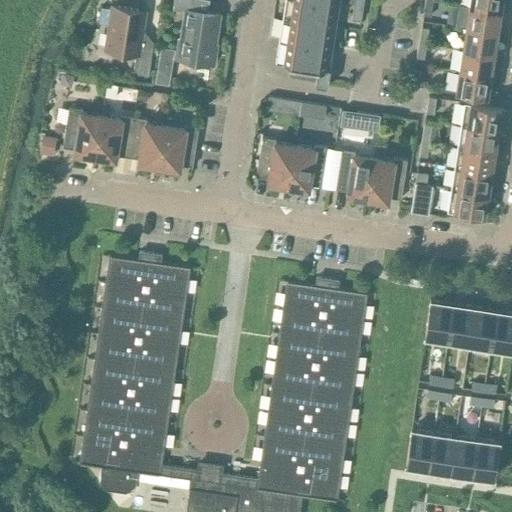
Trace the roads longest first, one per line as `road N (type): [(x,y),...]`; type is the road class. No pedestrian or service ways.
road 1 (residential): [(511,253),(220,211)]
road 2 (residential): [(242,82),(371,103),(385,13),(400,0)]
road 3 (residential): [(220,211),(51,186)]
road 4 (residential): [(220,211),(242,82)]
